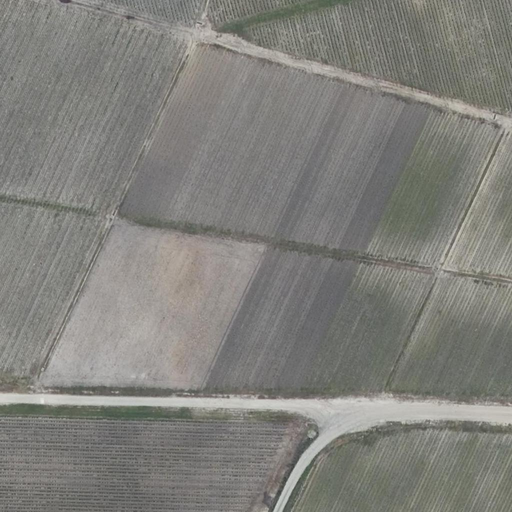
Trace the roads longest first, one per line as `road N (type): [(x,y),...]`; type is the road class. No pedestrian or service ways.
road 1 (track): [(511,437),(422,425),(390,410),(0,399)]
road 2 (track): [(390,410),(511,412)]
